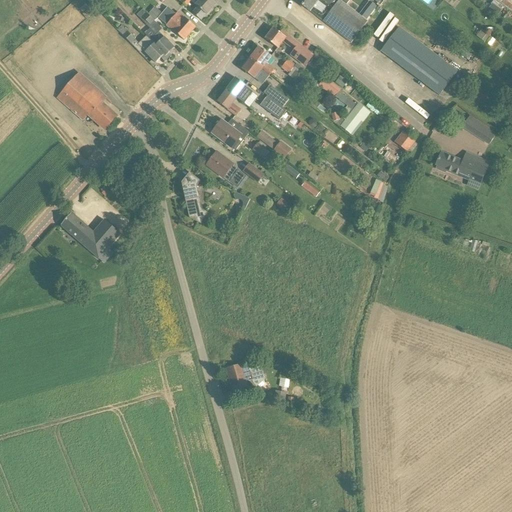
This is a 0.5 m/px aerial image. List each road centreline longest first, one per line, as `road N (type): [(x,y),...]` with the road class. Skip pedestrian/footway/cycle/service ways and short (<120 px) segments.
road 1 (track): [(355,511),(351,355),(381,218),(426,131),(466,101),(502,132),(511,120)]
road 2 (unclassified): [(245,511),(173,246),(163,173),(136,117)]
road 3 (unclassified): [(447,137),(426,131),(267,0)]
road 4 (tertiary): [(0,268),(136,117)]
road 5 (tertiary): [(136,117),(166,90),(202,80),(263,0)]
road 6 (track): [(95,163),(0,63)]
